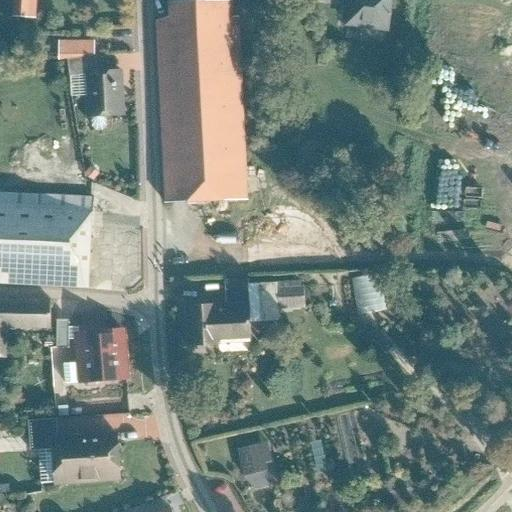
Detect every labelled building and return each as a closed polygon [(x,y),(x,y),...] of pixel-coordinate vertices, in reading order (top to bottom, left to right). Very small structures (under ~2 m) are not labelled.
[(35,0),(16,0),(16,10),(35,11),(35,0)] [(166,200),(246,197),(237,0),(168,0),(169,13),(157,13),(166,200)] [(348,0),(344,27),(388,33),(392,0),(348,0)] [(56,60),(97,56),(97,43),(57,41),(56,60)] [(97,56),(68,60),(70,76),(83,76),(83,72),(86,72),(86,66),(97,66),(97,56)] [(106,129),(108,126),(108,119),(125,119),(123,71),(98,72),(86,72),(83,72),(83,76),(84,120),(91,120),(91,126),(93,129),(96,131),(99,132),(103,131),(106,129)] [(73,131),(45,136),(48,159),(77,155),(73,131)] [(24,161),(9,161),(9,178),(24,179),(24,161)] [(0,285),(89,290),(92,199),(0,194),(0,285)] [(240,230),(241,218),(221,216),(220,229),(240,230)] [(383,276),(353,281),(359,315),(389,310),(383,276)] [(187,309),(188,351),(249,349),(248,323),(247,288),(247,282),(227,283),(228,301),(228,307),(187,309)] [(228,301),(227,283),(199,284),(200,302),(228,301)] [(278,287),(247,288),(248,323),(279,322),(279,313),(278,292),(278,287)] [(303,291),(278,292),(279,313),(304,312),(303,291)] [(52,331),(53,304),(0,303),(0,350),(7,350),(8,330),(52,331)] [(69,322),(57,322),(58,350),(70,349),(69,322)] [(103,384),(128,382),(124,333),(109,334),(109,336),(99,337),(103,384)] [(78,386),(103,384),(99,337),(87,338),(87,336),(74,337),(78,386)] [(54,443),(53,439),(57,439),(57,421),(28,422),(29,444),(54,443)] [(55,489),(123,486),(121,437),(57,439),(53,439),(54,443),(55,489)] [(269,446),(237,452),(243,481),(268,477),(266,467),(273,465),(269,446)]
